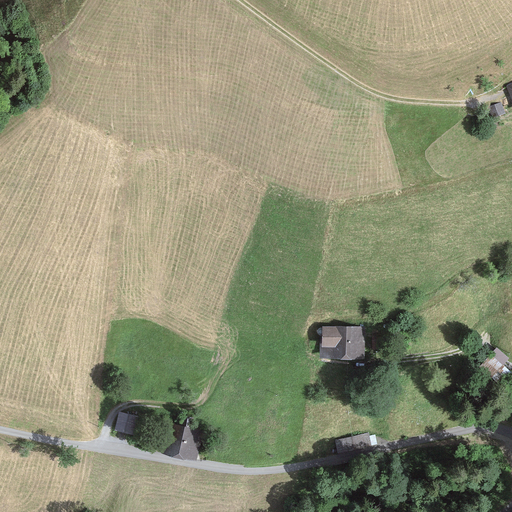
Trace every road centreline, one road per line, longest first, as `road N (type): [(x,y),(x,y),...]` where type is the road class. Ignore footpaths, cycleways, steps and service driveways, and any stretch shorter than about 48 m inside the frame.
road 1 (unclassified): [(511,432),(479,428),(264,472),(0,429)]
road 2 (track): [(241,0),(388,98),(461,105),(502,95)]
road 3 (track): [(339,362),(481,346),(511,366)]
